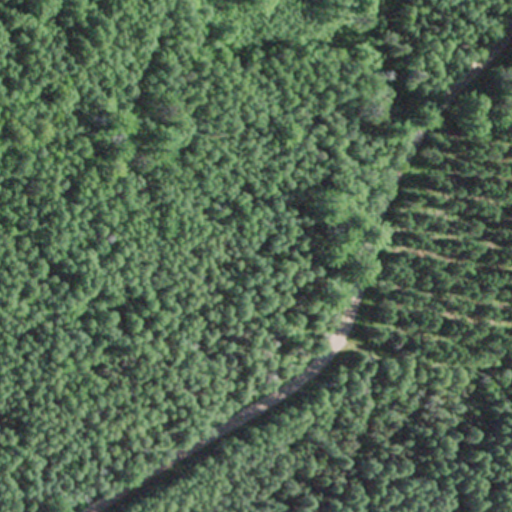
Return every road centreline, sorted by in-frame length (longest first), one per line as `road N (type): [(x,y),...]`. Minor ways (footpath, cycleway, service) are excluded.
road 1 (track): [(80,511),(319,358),(344,320),(426,120),(511,28)]
road 2 (track): [(319,358),(511,386)]
